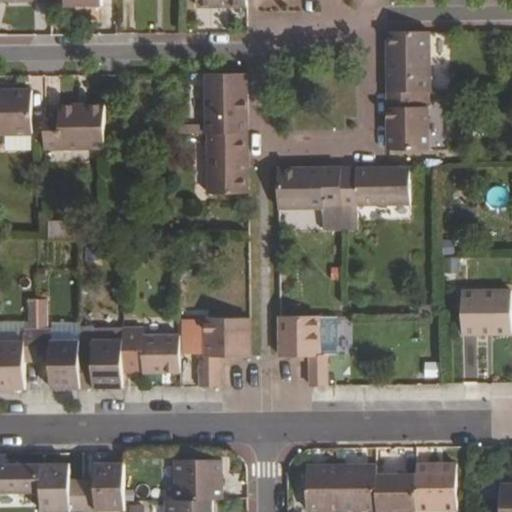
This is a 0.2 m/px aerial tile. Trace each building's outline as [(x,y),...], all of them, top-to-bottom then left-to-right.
[(198,0),(198,9),(248,8),(247,0),(198,0)] [(429,32),(394,32),(394,50),(388,50),(388,92),(417,93),(431,92),(429,32)] [(248,73),(206,74),(208,134),(249,133),(248,73)] [(0,132),(33,132),(33,91),(0,91),(0,132)] [(417,93),(388,92),(389,150),(428,150),(427,108),(418,108),(417,93)] [(61,110),(44,111),(45,149),(105,148),(105,135),(105,103),(61,105),(61,110)] [(249,133),(208,134),(208,195),(250,194),(249,133)] [(357,231),(357,205),(411,204),(410,167),(389,166),(341,167),(342,231),(357,231)] [(341,167),(279,168),(279,209),(324,208),(325,208),(325,231),(342,231),(341,167)] [(48,239),(80,238),(80,220),(48,221),(48,239)] [(465,273),(462,256),(447,259),(449,275),(465,273)] [(511,290),(463,291),(463,333),(511,333),(511,290)] [(335,316),(281,316),(282,356),(311,356),(311,386),(326,385),(327,355),(336,355),(335,316)] [(251,317),(206,318),(206,355),(201,355),(201,387),(221,387),(222,357),(252,356),(251,317)] [(0,341),(27,340),(27,326),(27,323),(0,323),(0,341)] [(93,324),(80,325),(81,340),(81,388),(124,388),(124,358),(124,340),(93,340),(93,326),(93,324)] [(27,340),(0,341),(0,389),(27,389),(28,357),(38,357),(38,325),(27,326),(27,340)] [(51,325),(38,325),(38,357),(51,357),(52,389),(81,388),(81,340),(51,340),(51,325)] [(80,325),(51,325),(51,340),(81,340),(80,325)] [(123,326),(93,326),(93,340),(124,340),(123,326)] [(142,326),(123,326),(124,340),(124,358),(143,357),(143,374),(181,373),(181,334),(143,335),(142,326)] [(177,459),(177,501),(212,500),(223,500),(222,460),(177,459)] [(125,462),(97,463),(97,480),(83,480),(83,511),(125,511),(125,501),(125,462)] [(41,464),(0,464),(0,493),(41,494),(41,464)] [(70,464),(41,464),(41,494),(41,511),(70,511),(83,511),(83,480),(70,480),(70,464)] [(455,465),(417,466),(417,476),(417,511),(455,511),(455,465)] [(377,466),(341,467),(341,511),(377,511),(377,477),(377,466)] [(341,511),(341,467),(302,467),(302,511),(341,511)] [(417,476),(377,477),(377,511),(417,511),(417,476)] [(511,511),(511,484),(504,484),(503,511),(511,511)] [(177,501),(167,500),(167,511),(212,511),(212,500),(177,501)] [(126,511),(148,511),(148,502),(126,503),(126,511)]
